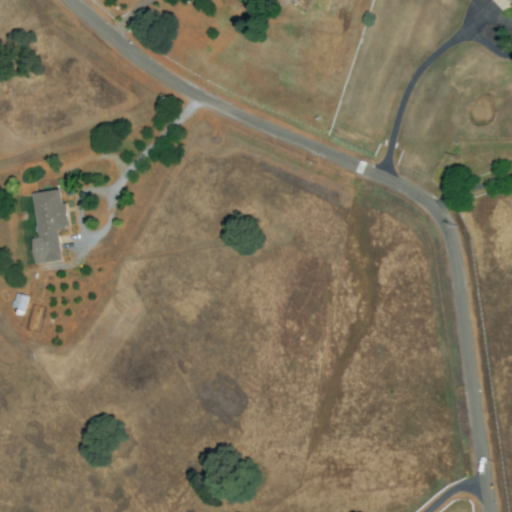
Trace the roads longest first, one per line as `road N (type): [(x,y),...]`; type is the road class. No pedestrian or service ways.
road 1 (residential): [(452,246),(435,207),(235,112),(140,58),(70,0)]
road 2 (residential): [(488,511),(452,246)]
